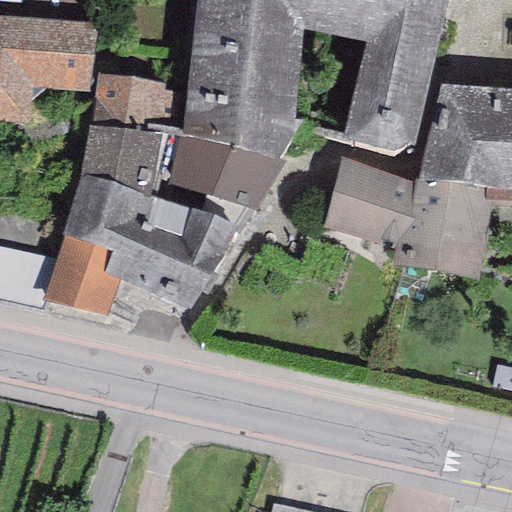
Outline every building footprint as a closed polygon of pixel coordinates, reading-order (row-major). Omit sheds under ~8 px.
[(408,157),(442,0),(194,0),(179,137),(282,162),(292,128),(302,29),(365,41),(340,143),(408,157)] [(0,123),(25,126),(28,100),(42,88),(88,94),(99,24),(0,16),(0,123)] [(97,75),(88,126),(162,133),(179,137),(184,92),(163,89),(163,83),(97,75)] [(511,90),(440,85),(416,181),(486,186),(511,188),(511,90)] [(150,196),(162,133),(88,126),(78,175),(150,196)] [(257,211),(282,162),(179,137),(167,185),(257,211)] [(487,203),(486,186),(416,181),(340,158),(324,229),(392,243),(389,265),(478,279),(487,203)] [(236,225),(150,196),(78,175),(62,235),(112,252),(104,273),(118,279),(189,307),(236,225)] [(511,188),(486,186),(487,203),(511,203),(511,188)] [(105,318),(118,279),(104,273),(112,252),(62,235),(42,300),(105,318)] [(0,252),(0,299),(37,308),(47,263),(0,252)]
